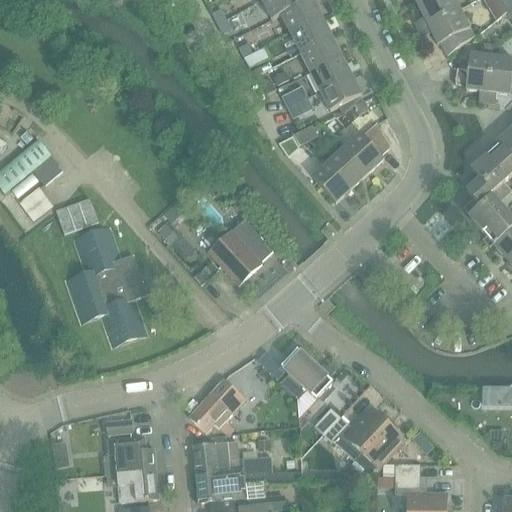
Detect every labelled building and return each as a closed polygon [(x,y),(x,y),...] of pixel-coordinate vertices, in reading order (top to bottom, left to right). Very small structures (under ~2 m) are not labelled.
[(272,23),(281,18),(280,18),(303,6),(302,5),(299,0),(267,0),(262,3),(272,23)] [(312,0),(302,5),(303,6),(280,18),(281,18),(290,37),(322,21),(312,0)] [(401,0),(403,2),(406,0),(413,0),(418,9),(435,0),(401,0)] [(414,25),(418,33),(459,12),(453,0),(435,0),(418,9),(424,21),(414,25)] [(511,0),(482,0),(483,0),(497,23),(506,16),(507,15),(511,10),(511,0)] [(217,27),(226,22),(221,12),(212,16),(217,27)] [(459,12),(418,33),(422,40),(432,36),(438,48),(441,47),(448,60),(474,40),(459,12)] [(300,56),(332,40),(322,21),(290,37),(281,42),(288,59),(299,54),(300,56)] [(226,22),(217,27),(222,37),(231,32),(226,22)] [(332,40),(300,56),(310,75),(341,59),(332,40)] [(244,61),(252,57),(247,46),(238,51),(244,61)] [(483,59),(470,57),(468,73),(457,72),(455,88),(466,89),(466,93),(479,94),(478,105),(487,106),(493,60),(494,48),(484,47),(483,59)] [(265,50),(252,57),(244,61),(249,71),(270,60),(265,50)] [(351,79),(341,59),(310,75),(320,95),(351,79)] [(511,79),(511,62),(493,60),(487,106),(495,107),(496,96),(510,98),(511,79)] [(269,65),(251,75),(253,80),(257,78),(272,71),(269,65)] [(286,74),(273,80),(277,89),(290,82),(286,74)] [(361,98),(351,79),(320,95),(320,96),(329,114),(361,98)] [(267,97),(275,93),(270,82),(261,87),(267,97)] [(287,111),(296,107),(291,97),(282,101),(287,111)] [(364,104),(354,109),(358,117),(369,112),(364,104)] [(296,107),(287,111),(292,121),(301,117),(296,107)] [(313,130),(303,135),(307,144),(318,138),(313,130)] [(511,131),(496,145),(499,148),(511,163),(511,131)] [(345,150),(344,151),(368,177),(384,162),(360,136),(351,144),(340,132),(333,138),(345,150)] [(303,135),(293,140),(279,147),(283,154),(288,160),(298,151),(297,149),(307,144),(303,135)] [(38,142),(0,173),(0,189),(6,196),(32,174),(33,175),(45,189),(63,173),(52,159),(38,142)] [(511,178),(511,163),(499,148),(472,172),(482,184),(493,196),(504,185),(511,178)] [(352,192),(368,177),(344,151),(328,165),(352,192)] [(336,206),(352,192),(328,165),(312,180),(336,206)] [(511,194),(504,185),(493,196),(482,184),(476,189),(475,187),(467,194),(473,201),(463,210),(471,219),(469,220),(475,227),(499,207),(511,194)] [(40,191),(20,206),(33,224),(53,209),(40,191)] [(182,198),(167,210),(185,234),(200,222),(182,198)] [(58,213),(56,213),(57,215),(65,237),(99,225),(91,201),(58,213)] [(511,221),(499,207),(475,227),(497,252),(511,238),(511,221)] [(208,256),(239,289),(262,267),(261,266),(273,254),(244,223),(208,256)] [(171,249),(182,239),(171,227),(160,237),(171,249)] [(65,284),(73,307),(80,326),(100,319),(111,351),(149,338),(136,302),(147,298),(133,258),(121,262),(110,229),(73,242),(85,277),(65,284)] [(511,238),(497,252),(511,268),(511,238)] [(298,353),(281,371),(290,379),(282,388),(297,401),(305,393),(317,403),(320,400),(321,402),(332,391),(330,389),(333,386),(298,353)] [(234,433),(225,425),(245,404),(224,384),(190,421),(206,436),(214,427),(219,432),(227,439),(230,438),(234,433)] [(314,430),(323,438),(340,420),(331,411),(314,430)] [(361,457),(390,426),(389,425),(388,427),(371,411),(344,441),(361,457)] [(349,428),(340,420),(323,438),(332,446),(349,428)] [(132,436),(131,423),(106,425),(108,438),(132,436)] [(390,426),(361,457),(355,464),(370,478),(376,471),(378,473),(406,443),(389,428),(390,426)] [(490,445),(505,445),(506,433),(490,432),(490,445)] [(106,478),(107,483),(156,477),(154,453),(146,453),(144,440),(108,444),(109,460),(103,461),(105,478),(106,478)] [(300,475),(292,476),(273,476),(271,459),(239,463),(237,445),(193,449),(197,480),(235,477),(235,481),(300,482),(300,475)] [(67,458),(54,459),(55,471),(69,469),(67,458)] [(395,469),(389,469),(389,479),(420,480),(420,468),(395,467),(395,469)] [(108,491),(118,490),(120,506),(159,503),(156,477),(107,483),(108,491)] [(199,506),(219,504),(248,501),(246,487),(300,486),(300,482),(235,481),(235,477),(197,480),(199,506)] [(389,479),(372,479),(372,496),(382,496),(382,490),(395,490),(395,492),(420,492),(420,480),(389,479)] [(407,511),(447,511),(447,496),(407,496),(407,511)] [(284,499),(267,501),(238,504),(239,511),(284,511),(285,511),(284,499)]
